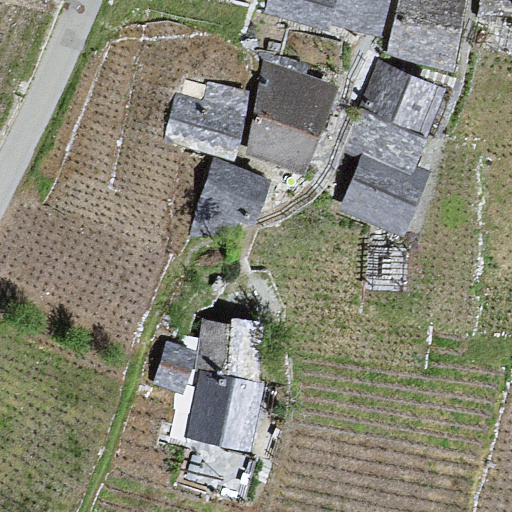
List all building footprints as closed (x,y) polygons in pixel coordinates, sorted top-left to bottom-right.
[(379,28),(386,0),(269,0),(267,9),(325,23),(327,16),(332,17),(379,28)] [(407,0),(395,52),(447,65),(463,0),(407,0)] [(511,0),(486,0),(486,10),(511,10),(511,0)] [(443,91),(380,64),(363,105),(347,143),(368,152),(344,206),(401,230),(427,171),(411,165),(425,131),(443,91)] [(270,69),(248,151),(310,169),(333,86),(270,69)] [(179,97),(169,136),(234,152),(247,98),(211,89),(207,104),(179,97)] [(215,163),(194,229),(212,235),(219,212),(249,222),(263,178),(215,163)] [(205,324),(204,372),(258,382),(259,325),(236,322),(236,329),(205,324)] [(194,353),(169,344),(157,380),(181,389),(194,353)] [(246,446),(258,382),(204,372),(192,436),(246,446)]
